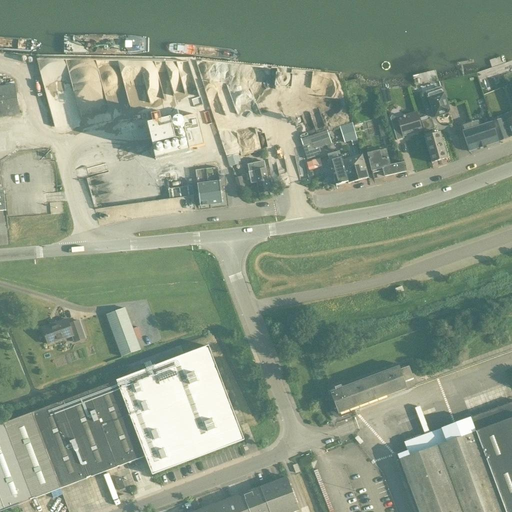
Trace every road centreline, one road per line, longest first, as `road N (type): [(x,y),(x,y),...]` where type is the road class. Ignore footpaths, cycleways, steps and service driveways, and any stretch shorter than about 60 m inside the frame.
road 1 (unclassified): [(130,511),(300,447),(222,235)]
road 2 (secondary): [(222,235),(359,216),(511,167)]
road 3 (residential): [(86,249),(127,229),(281,207)]
road 4 (residential): [(320,202),(416,181),(511,146)]
road 5 (secondary): [(86,249),(222,235)]
